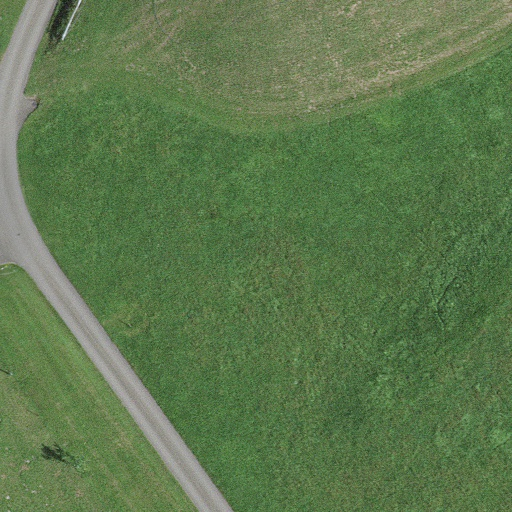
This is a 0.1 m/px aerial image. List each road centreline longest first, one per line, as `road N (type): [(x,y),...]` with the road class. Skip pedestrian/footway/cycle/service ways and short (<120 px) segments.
road 1 (residential): [(0,213),(7,234),(213,511)]
road 2 (residential): [(38,0),(0,123)]
